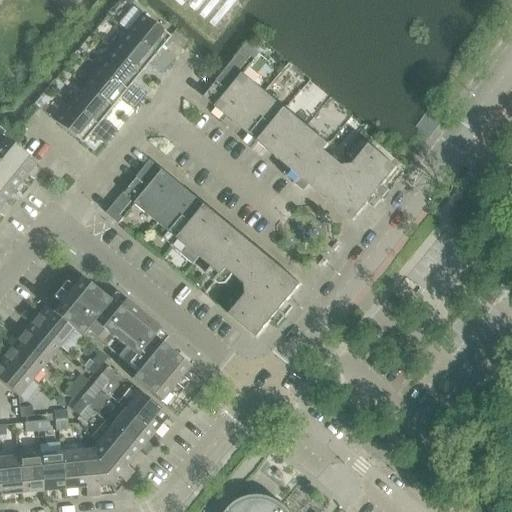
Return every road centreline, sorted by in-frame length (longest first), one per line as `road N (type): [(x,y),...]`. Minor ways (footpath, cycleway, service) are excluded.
road 1 (residential): [(259,388),(511,68)]
road 2 (residential): [(259,388),(58,215)]
road 3 (residential): [(414,511),(259,388)]
road 4 (residential): [(151,511),(259,388)]
road 5 (residential): [(151,104),(271,205)]
